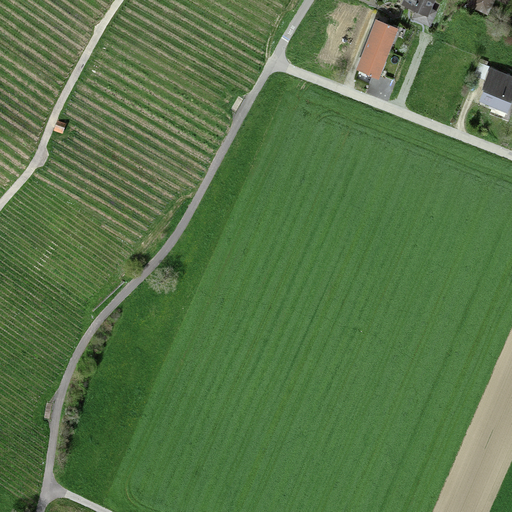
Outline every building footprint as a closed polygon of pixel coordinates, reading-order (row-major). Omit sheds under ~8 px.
[(438,0),(404,0),(403,4),(432,16),(438,0)] [(510,0),(472,0),(471,5),(491,13),(496,0),(497,0),(509,4),(510,0)] [(366,44),(389,53),(399,29),(375,19),(366,44)] [(389,53),(366,44),(356,70),(379,80),(389,53)] [(511,75),(490,66),(479,101),(509,116),(511,106),(511,75)]
